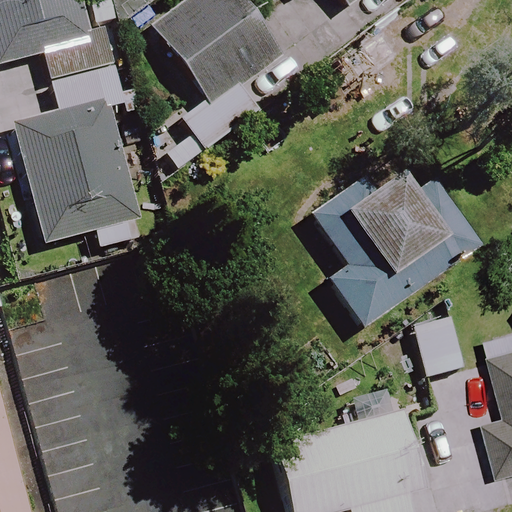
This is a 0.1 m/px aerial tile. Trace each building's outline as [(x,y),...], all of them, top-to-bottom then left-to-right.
[(41,94),(106,77),(87,4),(75,7),(73,0),(0,0),(0,74),(34,66),(41,94)] [(250,123),(228,91),(271,61),(229,0),(206,0),(148,40),(197,112),(170,130),(192,163),(250,123)] [(290,0),(296,7),(304,0),(323,0),(339,19),(362,0),(290,0)] [(106,77),(41,94),(48,118),(6,129),(40,259),(82,248),(85,260),(134,247),(98,109),(114,105),(106,77)] [(307,282),(354,346),(407,308),(390,284),(443,244),(393,177),(324,228),(344,255),(307,282)] [(457,379),(444,326),(406,335),(419,388),(457,379)] [(486,424),(501,483),(511,480),(511,341),(486,348),(504,420),(486,424)] [(0,511),(25,511),(0,418),(0,511)] [(421,511),(399,421),(265,454),(279,511),(421,511)]
